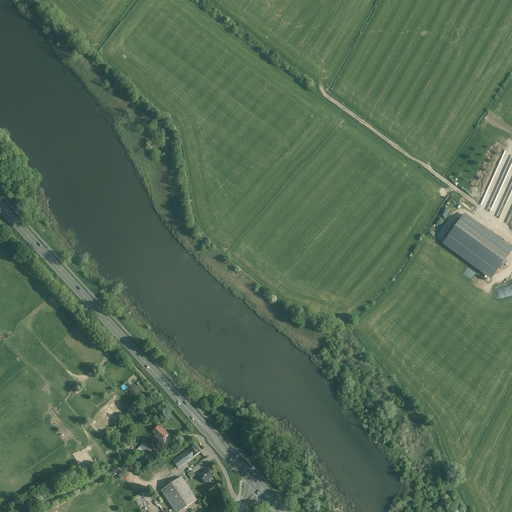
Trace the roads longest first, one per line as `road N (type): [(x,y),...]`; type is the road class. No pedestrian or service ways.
road 1 (primary): [(256,482),(0,204)]
road 2 (unclassified): [(20,511),(190,434),(217,457),(243,504)]
